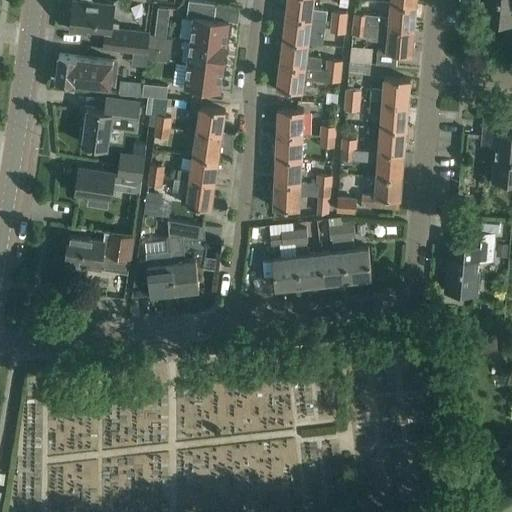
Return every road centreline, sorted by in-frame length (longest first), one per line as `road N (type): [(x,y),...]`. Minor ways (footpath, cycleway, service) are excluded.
road 1 (residential): [(227,320),(410,297),(427,73)]
road 2 (residential): [(227,320),(268,0)]
road 3 (tertiary): [(36,0),(0,253)]
road 4 (residential): [(0,343),(227,320)]
